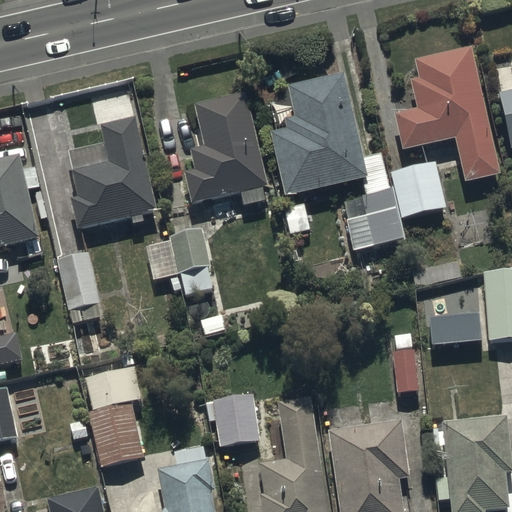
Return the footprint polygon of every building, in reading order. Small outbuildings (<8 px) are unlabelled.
[(411,80),(417,110),(395,115),(403,151),(456,140),(465,183),(500,175),(473,48),(415,60),(419,78),(411,80)] [(381,154),(361,159),(343,77),(291,89),(297,117),(286,120),(289,130),(274,133),(288,194),(363,178),(367,196),(343,202),(354,251),(404,240),(393,189),(389,190),(381,154)] [(511,89),(498,93),(511,151),(511,89)] [(194,130),(198,150),(192,151),(196,172),(187,174),(194,204),(241,194),(244,208),(267,203),(264,188),(269,187),(249,94),(196,105),(201,128),(194,130)] [(102,127),(105,144),(69,152),(80,198),(71,200),(79,230),(159,212),(137,119),(102,127)] [(35,168),(25,170),(21,156),(0,160),(0,250),(42,240),(30,193),(41,190),(35,168)] [(435,164),(391,174),(402,220),(446,209),(435,164)] [(211,267),(203,230),(170,238),(173,253),(163,255),(166,268),(176,266),(178,275),(181,275),(186,296),(213,289),(208,267),(211,267)] [(101,304),(89,254),(58,262),(74,325),(103,318),(99,305),(101,304)] [(410,274),(414,289),(461,278),(458,263),(410,274)] [(511,271),(483,273),(487,341),(511,339),(511,271)] [(479,312),(430,316),(433,344),(481,340),(479,312)] [(0,335),(0,363),(23,359),(17,332),(0,335)] [(414,353),(390,355),(395,395),(418,392),(414,353)] [(87,380),(95,413),(88,415),(101,469),(147,458),(134,403),(144,401),(136,368),(87,380)] [(0,443),(19,439),(7,385),(0,386),(0,443)] [(255,396),(208,405),(211,423),(216,422),(221,449),(263,442),(255,396)] [(280,404),(288,461),(261,465),(265,497),(262,497),(263,511),(328,511),(312,400),(280,404)] [(36,404),(16,409),(22,435),(42,431),(36,404)] [(440,423),(446,476),(435,477),(438,502),(449,501),(450,511),(484,511),(507,509),(503,472),(511,471),(505,416),(440,423)] [(401,423),(330,433),(339,511),(404,511),(401,480),(408,479),(401,423)] [(160,471),(167,507),(164,511),(216,511),(213,493),(217,492),(211,462),(160,471)] [(49,501),(51,511),(104,511),(100,489),(49,501)]
